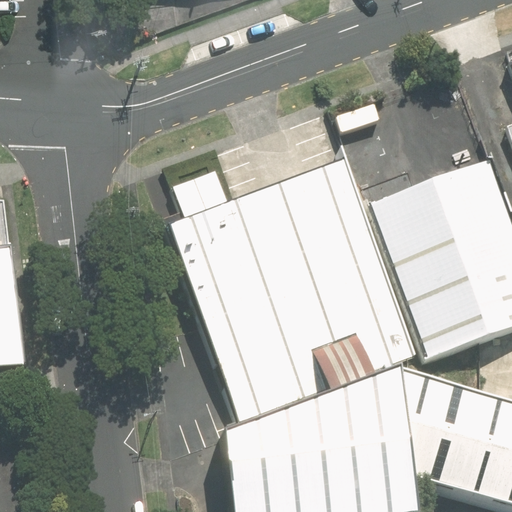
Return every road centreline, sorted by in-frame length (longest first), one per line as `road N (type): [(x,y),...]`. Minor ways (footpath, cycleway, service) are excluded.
road 1 (unclassified): [(65,106),(112,511)]
road 2 (tertiary): [(65,106),(152,106),(453,0)]
